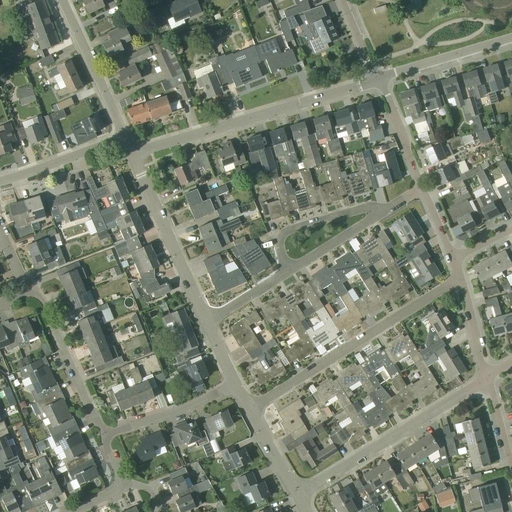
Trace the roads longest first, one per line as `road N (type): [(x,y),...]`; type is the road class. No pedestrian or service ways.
road 1 (residential): [(132,152),(378,76)]
road 2 (residential): [(249,411),(459,283)]
road 3 (residential): [(298,498),(487,381)]
road 4 (residential): [(208,323),(132,152)]
road 5 (residential): [(101,439),(53,329),(29,298)]
road 6 (residential): [(125,138),(58,0)]
road 7 (residential): [(101,439),(236,388)]
road 8 (residential): [(378,76),(511,38)]
road 9 (residential): [(289,271),(281,248),(286,232),(367,210),(378,216)]
road 10 (residential): [(125,138),(0,182)]
